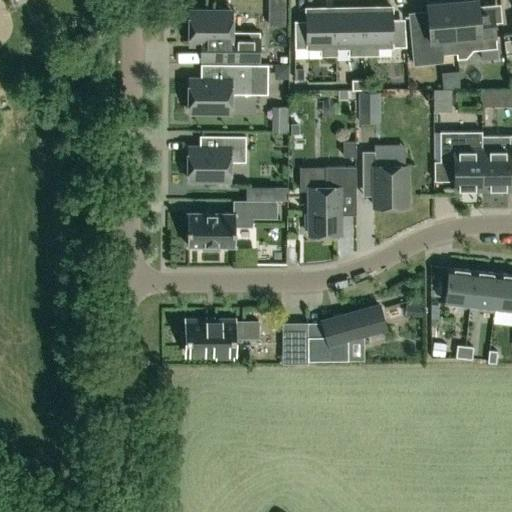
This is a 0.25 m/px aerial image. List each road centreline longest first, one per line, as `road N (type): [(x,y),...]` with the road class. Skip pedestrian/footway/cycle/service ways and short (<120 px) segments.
road 1 (residential): [(511,225),(441,231),(318,284),(129,282)]
road 2 (residential): [(129,282),(133,0)]
road 3 (residential): [(131,511),(129,282)]
